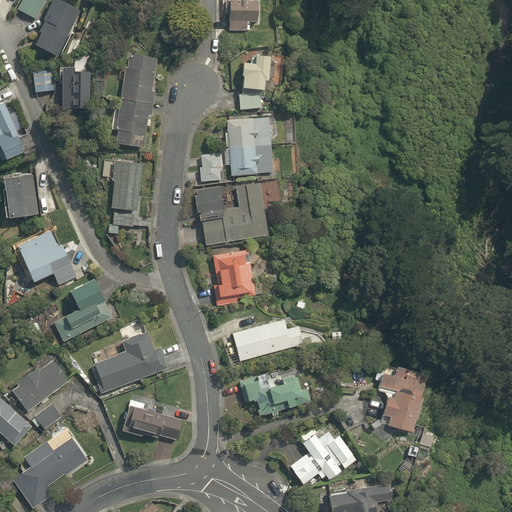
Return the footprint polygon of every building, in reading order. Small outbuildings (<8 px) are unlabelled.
[(34,19),(44,0),(17,0),(13,8),(34,19)] [(53,56),(77,10),(57,0),(46,0),(37,18),(44,21),(31,45),(53,56)] [(224,0),(224,20),(254,21),(254,0),(224,0)] [(142,149),(153,57),(124,53),(113,145),(142,149)] [(258,91),(259,65),(259,56),(243,56),(243,65),(230,64),(229,90),(258,91)] [(86,106),(86,64),(55,64),(55,106),(86,106)] [(260,94),(237,93),(236,107),(258,109),(260,94)] [(0,156),(23,146),(1,100),(0,100),(0,156)] [(270,172),(265,115),(219,119),(222,153),(197,155),(199,180),(220,178),(220,170),(229,170),(229,175),(270,172)] [(131,224),(139,161),(114,157),(105,220),(131,224)] [(30,172),(0,175),(0,187),(3,216),(34,213),(30,172)] [(221,210),(217,187),(191,191),(195,220),(199,220),(202,243),(264,234),(256,181),(233,184),(237,207),(221,210)] [(47,228),(11,244),(28,283),(50,273),(56,285),(75,276),(76,279),(88,274),(77,248),(65,254),(59,242),(54,244),(47,228)] [(215,306),(239,304),(238,295),(254,293),(249,248),(210,252),(215,306)] [(52,318),(63,341),(112,317),(91,275),(63,289),(72,308),(52,318)] [(37,328),(29,315),(21,321),(29,333),(37,328)] [(230,332),(238,363),(299,346),(293,325),(284,327),(282,318),(230,332)] [(150,349),(144,330),(118,338),(122,352),(90,362),(99,392),(165,371),(158,346),(150,349)] [(31,370),(7,386),(25,411),(67,381),(47,354),(29,367),(31,370)] [(409,432),(423,370),(388,362),(386,372),(375,370),(371,384),(381,387),(375,414),(386,417),(384,426),(409,432)] [(277,369),(237,380),(242,400),(252,397),(257,415),(267,413),(268,416),(276,414),(274,410),(282,408),(283,415),(313,408),(304,373),(292,376),(290,371),(279,374),(277,369)] [(30,425),(0,398),(0,434),(12,445),(30,425)] [(59,415),(48,402),(32,416),(43,429),(59,415)] [(181,419),(125,405),(120,425),(175,440),(181,419)] [(309,428),(295,438),(273,453),(285,470),(297,487),(314,474),(318,479),(323,475),(327,480),(355,459),(336,433),(331,437),(326,430),(316,437),(309,428)] [(52,496),(57,493),(65,504),(78,495),(64,476),(87,459),(69,434),(51,448),(43,438),(21,455),(25,461),(6,475),(30,507),(50,492),(52,496)] [(344,491),(324,494),(326,511),(343,509),(343,511),(367,511),(367,507),(375,506),(375,501),(390,499),(388,482),(344,488),(344,491)]
